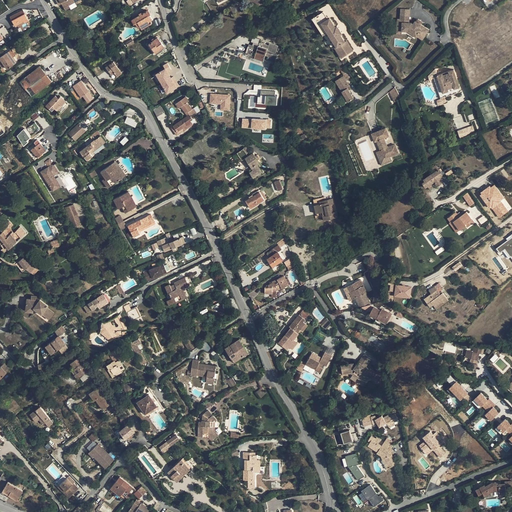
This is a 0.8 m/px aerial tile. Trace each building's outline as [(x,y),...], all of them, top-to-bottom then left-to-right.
[(59,0),(62,3),(64,8),(69,5),(70,7),(71,9),(77,5),(76,4),(74,0),(59,0)] [(22,9),(10,16),(15,25),(23,20),(24,21),(27,19),(22,9)] [(423,40),(429,31),(421,25),(423,22),(418,20),(416,22),(415,21),(413,24),(412,23),(410,23),(410,10),(401,9),(401,20),(398,20),(397,34),(402,34),(402,33),(410,33),(423,40)] [(140,15),(131,20),(134,24),(135,23),(138,22),(140,27),(142,29),(152,23),(148,16),(150,14),(148,10),(142,14),(140,15)] [(328,20),(323,12),(312,18),(323,35),(325,34),(319,25),(328,20)] [(341,35),(342,34),(337,26),(336,27),(330,18),(328,20),(319,25),(325,34),(328,32),(337,47),(334,48),(337,53),(343,50),(347,55),(353,51),(346,41),(345,42),(341,35)] [(157,37),(154,39),(153,38),(149,41),(149,40),(147,41),(149,43),(147,45),(148,47),(150,45),(156,53),(164,47),(157,37)] [(274,63),(276,56),(273,55),(274,52),(275,53),(278,46),(269,43),(268,48),(258,45),(260,40),(254,38),(252,45),(248,44),(248,46),(249,47),(247,54),(251,55),(253,52),(256,53),(254,59),(263,62),(265,56),(268,57),(267,61),(274,63)] [(343,50),(337,53),(341,59),(347,55),(343,50)] [(13,57),(8,51),(0,57),(0,62),(2,61),(4,64),(7,69),(16,63),(13,57)] [(118,68),(113,61),(106,67),(111,75),(114,72),(117,76),(122,73),(121,72),(124,69),(121,65),(118,68)] [(171,69),(167,63),(163,65),(165,68),(154,75),(158,81),(160,80),(168,93),(177,87),(179,85),(174,76),(172,78),(169,74),(170,73),(169,71),(171,69)] [(40,66),(20,82),(32,97),(51,81),(40,66)] [(436,68),(428,76),(430,80),(432,79),(434,76),(437,75),(438,75),(436,68)] [(438,75),(437,75),(439,81),(443,90),(445,97),(450,95),(448,89),(453,87),(456,93),(461,91),(454,70),(438,75)] [(343,76),(336,81),(348,102),(354,98),(349,90),(347,87),(349,86),(346,81),(343,76)] [(81,81),(77,83),(84,92),(83,93),(84,95),(85,94),(88,98),(92,95),(86,87),(87,86),(86,84),(85,85),(84,84),(81,80),(81,81)] [(395,87),(390,92),(395,102),(401,98),(395,87)] [(275,91),(261,90),(261,97),(258,96),(258,102),(266,102),(266,104),(277,104),(277,96),(275,95),(275,91)] [(231,95),(211,94),(210,103),(222,103),(221,109),(229,110),(231,95)] [(55,95),(46,106),(52,111),(54,108),(58,112),(63,107),(62,105),(66,101),(60,96),(58,98),(55,95)] [(186,96),(176,104),(179,108),(181,107),(186,113),(187,112),(187,113),(188,112),(192,109),(190,105),(189,106),(187,103),(189,101),(186,96)] [(445,97),(437,101),(438,105),(446,101),(445,97)] [(49,103),(44,99),(39,104),(43,108),(49,103)] [(94,108),(98,112),(105,106),(101,102),(94,108)] [(112,102),(110,108),(121,111),(123,104),(112,102)] [(167,112),(162,104),(153,109),(157,117),(167,112)] [(192,109),(188,112),(190,114),(191,117),(194,115),(197,113),(193,108),(192,109)] [(472,112),(464,115),(467,123),(474,121),(472,112)] [(188,116),(174,126),(178,131),(182,128),(183,127),(185,130),(193,124),(191,121),(193,119),(191,117),(190,114),(188,116)] [(127,117),(124,123),(135,127),(138,121),(127,117)] [(271,128),(272,120),(254,118),(254,119),(243,118),(243,127),(267,129),(267,128),(271,128)] [(55,121),(52,123),(57,131),(60,129),(55,121)] [(35,122),(30,125),(35,133),(40,129),(35,122)] [(79,123),(68,133),(75,140),(86,130),(79,123)] [(178,131),(174,126),(171,127),(177,136),(184,130),(182,128),(178,131)] [(473,126),(458,131),(460,138),(475,133),(473,126)] [(386,128),(372,134),(375,142),(377,141),(381,150),(384,159),(390,156),(398,153),(395,144),(389,147),(387,146),(384,139),(385,138),(389,136),(386,128)] [(23,145),(32,138),(25,129),(16,136),(23,145)] [(90,152),(104,140),(101,135),(97,130),(91,135),(94,137),(95,139),(87,146),(80,152),(82,155),(83,155),(87,161),(93,156),(91,153),(90,152)] [(94,137),(85,144),(87,146),(95,139),(94,137)] [(125,137),(120,142),(123,145),(128,140),(125,137)] [(43,146),(37,139),(34,142),(37,145),(31,149),(37,157),(39,155),(40,154),(44,151),(41,148),(43,146)] [(104,140),(90,152),(91,153),(105,142),(104,140)] [(246,147),(237,153),(242,160),(244,159),(246,158),(252,168),(251,169),(249,170),(254,178),(263,172),(258,165),(260,163),(258,160),(255,156),(253,153),(251,154),(246,147)] [(384,159),(379,161),(381,165),(392,161),(390,156),(384,159)] [(116,161),(113,163),(123,177),(126,175),(116,161)] [(113,163),(101,171),(105,178),(102,180),(108,188),(111,186),(107,180),(112,176),(116,182),(123,177),(113,163)] [(53,164),(40,172),(53,191),(61,186),(54,175),(58,172),(53,164)] [(442,174),(436,165),(431,169),(433,173),(421,181),(426,187),(428,186),(431,184),(435,182),(438,186),(443,182),(439,176),(442,174)] [(92,178),(97,175),(94,169),(89,173),(92,178)] [(280,180),(275,182),(278,191),(283,189),(280,180)] [(494,184),(480,194),(497,219),(511,209),(507,202),(506,202),(494,184)] [(253,196),(246,201),(251,208),(267,198),(262,191),(260,192),(259,190),(252,194),(253,196)] [(128,191),(114,199),(118,208),(122,207),(125,213),(134,208),(128,198),(131,196),(128,191)] [(137,207),(131,196),(128,198),(134,208),(137,207)] [(471,196),(466,200),(470,206),(475,202),(471,196)] [(324,197),(313,199),(317,216),(323,215),(324,220),(338,217),(337,211),(332,213),(330,205),(334,204),(332,199),(325,200),(324,197)] [(73,204),(65,207),(73,227),(81,224),(73,204)] [(456,212),(448,218),(451,222),(453,221),(460,230),(466,225),(468,227),(474,222),(466,212),(462,215),(459,217),(457,214),(456,212)] [(133,237),(140,233),(138,230),(144,227),(143,225),(154,220),(151,214),(128,226),(133,237)] [(120,215),(115,218),(118,224),(123,221),(124,221),(120,215)] [(12,218),(2,227),(5,231),(15,221),(12,218)] [(118,224),(121,230),(125,227),(126,226),(123,221),(118,224)] [(451,222),(450,223),(457,232),(460,230),(453,221),(451,222)] [(0,233),(0,237),(1,238),(0,238),(0,245),(1,245),(3,248),(1,249),(4,252),(14,244),(24,234),(19,228),(14,233),(12,231),(9,235),(5,231),(2,227),(0,229),(0,230),(1,232),(0,233)] [(511,258),(511,233),(505,238),(507,241),(496,248),(498,253),(503,250),(507,259),(511,257),(511,258)] [(182,237),(169,242),(172,248),(182,243),(181,242),(184,241),(182,237)] [(59,239),(50,242),(52,247),(53,247),(59,245),(60,244),(60,243),(60,242),(59,239)] [(278,245),(272,250),(275,254),(270,257),(267,259),(272,266),(276,263),(277,265),(284,260),(278,252),(281,250),(281,249),(278,245)] [(23,257),(16,263),(23,271),(26,268),(31,272),(35,275),(39,268),(32,262),(30,264),(23,257)] [(455,271),(462,265),(459,262),(452,268),(455,271)] [(149,270),(143,273),(146,280),(152,278),(153,278),(157,277),(156,276),(158,275),(167,272),(166,271),(164,265),(164,264),(149,270)] [(265,287),(265,293),(272,293),(277,293),(277,290),(282,288),(291,284),(288,278),(286,279),(284,276),(272,282),(272,281),(269,283),(270,284),(268,285),(268,287),(267,287),(265,287)] [(165,287),(168,294),(170,293),(172,298),(167,301),(170,306),(185,299),(180,288),(182,287),(188,284),(185,277),(174,282),(175,284),(176,286),(172,288),(171,286),(170,284),(165,287)] [(355,283),(348,286),(353,299),(356,298),(360,307),(362,307),(371,304),(366,293),(367,293),(361,279),(355,282),(355,283)] [(119,284),(115,287),(120,294),(122,293),(123,296),(125,295),(119,284)] [(395,295),(400,296),(410,298),(412,287),(397,284),(395,295)] [(348,286),(344,288),(350,301),(353,299),(348,286)] [(431,294),(424,299),(430,307),(433,304),(435,307),(443,301),(441,299),(446,296),(443,293),(441,294),(439,291),(435,286),(429,291),(431,294)] [(108,291),(84,306),(88,312),(92,309),(92,310),(96,307),(98,305),(99,308),(108,302),(108,301),(113,299),(108,291)] [(31,299),(27,299),(26,307),(34,308),(42,314),(49,319),(54,312),(47,307),(48,306),(40,299),(39,300),(38,301),(36,301),(37,296),(31,296),(31,299)] [(129,304),(124,306),(131,321),(140,316),(136,308),(132,310),(129,304)] [(371,304),(362,307),(371,312),(370,314),(377,318),(377,317),(387,323),(392,314),(382,309),(381,310),(371,304)] [(294,322),(290,327),(291,328),(298,333),(300,330),(306,324),(304,322),(310,313),(304,309),(296,318),(299,320),(297,323),(296,322),(295,323),(294,322)] [(100,331),(110,340),(111,339),(118,335),(123,335),(122,330),(125,330),(118,315),(114,318),(107,321),(102,321),(100,331)] [(331,324),(327,318),(321,325),(326,330),(331,324)] [(51,352),(50,353),(51,354),(59,349),(62,353),(69,348),(65,344),(66,343),(60,335),(67,330),(61,325),(55,331),(58,335),(58,336),(57,336),(56,337),(56,338),(45,346),(46,346),(51,352)] [(298,333),(291,328),(279,343),(287,350),(290,347),(295,341),(294,340),(299,334),(298,333)] [(92,331),(87,337),(90,340),(96,333),(92,331)] [(139,338),(130,344),(138,357),(142,354),(137,345),(141,343),(139,338)] [(209,341),(214,350),(217,348),(212,339),(209,341)] [(240,339),(226,348),(235,362),(249,353),(240,339)] [(195,347),(192,341),(186,345),(189,350),(195,347)] [(446,342),(444,349),(455,354),(458,347),(446,342)] [(474,346),(473,352),(479,353),(482,354),(483,347),(476,346),(476,347),(474,346)] [(114,361),(107,365),(109,369),(111,368),(113,373),(120,369),(120,370),(121,370),(125,367),(116,354),(118,353),(115,349),(109,353),(114,361)] [(473,352),(467,350),(465,357),(478,360),(479,353),(473,352)] [(312,353),(306,363),(314,367),(316,369),(316,370),(320,372),(322,368),(322,367),(320,367),(322,364),(323,365),(326,366),(332,356),(325,352),(322,358),(312,353)] [(138,357),(137,357),(141,365),(146,362),(142,354),(138,357)] [(341,365),(342,370),(345,370),(346,374),(353,373),(350,377),(355,380),(358,378),(360,376),(368,382),(369,379),(372,380),(373,378),(377,382),(381,376),(376,372),(367,367),(371,359),(363,354),(358,362),(341,365)] [(493,363),(499,357),(496,354),(489,359),(493,363)] [(75,368),(73,369),(76,373),(74,375),(78,379),(89,370),(79,357),(70,363),(73,367),(75,368)] [(191,373),(188,372),(187,376),(190,376),(191,376),(197,377),(197,375),(203,376),(203,379),(207,379),(206,382),(214,383),(216,368),(209,367),(208,370),(204,370),(205,366),(205,364),(199,363),(199,360),(193,359),(191,371),(191,373)] [(1,367),(0,367),(0,378),(6,373),(6,372),(10,369),(4,363),(1,366),(1,367)] [(358,378),(366,384),(368,382),(360,376),(358,378)] [(227,381),(231,387),(236,384),(233,378),(227,381)] [(130,382),(124,384),(126,391),(132,390),(131,389),(130,382)] [(456,382),(450,388),(461,399),(467,393),(456,382)] [(100,385),(89,393),(94,401),(96,400),(98,398),(102,404),(100,405),(103,409),(112,403),(100,385)] [(267,393),(262,387),(257,392),(261,397),(267,393)] [(141,399),(137,402),(140,406),(145,414),(160,403),(152,391),(145,396),(141,399)] [(475,399),(478,402),(481,405),(482,405),(488,411),(485,414),(491,419),(498,413),(493,407),(495,405),(489,399),(488,400),(481,393),(475,399)] [(205,404),(208,408),(216,403),(214,399),(205,404)] [(40,406),(30,415),(34,420),(39,415),(48,426),(53,422),(40,406)] [(202,422),(199,422),(198,437),(203,437),(204,434),(208,434),(208,437),(212,441),(217,436),(213,432),(213,427),(213,421),(216,418),(208,410),(203,415),(205,416),(205,421),(202,420),(202,422)] [(362,418),(363,420),(361,420),(363,426),(373,424),(378,423),(380,427),(387,422),(390,427),(396,424),(394,422),(398,419),(395,413),(389,416),(389,415),(383,418),(382,415),(375,419),(375,416),(370,417),(370,414),(363,416),(362,418)] [(498,426),(500,429),(503,431),(506,429),(511,435),(509,437),(511,440),(511,423),(510,425),(505,419),(498,426)] [(119,431),(126,439),(129,436),(131,434),(135,431),(128,424),(119,431)] [(349,430),(340,432),(344,444),(353,441),(349,430)] [(434,449),(441,457),(445,454),(439,446),(441,444),(439,441),(442,439),(436,432),(433,434),(430,431),(423,437),(426,440),(428,442),(422,448),(421,448),(425,453),(432,447),(434,449)] [(170,436),(168,434),(164,437),(170,446),(180,438),(176,432),(170,436)] [(89,437),(94,441),(98,437),(93,433),(89,437)] [(368,445),(378,452),(377,453),(381,456),(383,459),(385,458),(390,468),(397,464),(390,452),(392,450),(392,449),(391,448),(393,445),(393,444),(386,440),(382,446),(379,444),(381,440),(376,437),(376,438),(371,435),(368,440),(370,442),(368,445)] [(389,435),(386,440),(393,444),(394,442),(395,442),(397,442),(395,439),(389,435)] [(93,442),(86,448),(89,451),(96,445),(93,442)] [(93,457),(94,456),(106,468),(114,460),(98,444),(89,453),(93,457)] [(235,448),(230,451),(233,457),(239,454),(235,448)] [(253,452),(243,452),(243,459),(245,459),(245,470),(244,469),(243,480),(248,480),(250,480),(253,480),(253,472),(259,472),(259,466),(257,466),(257,459),(257,455),(253,455),(253,452)] [(356,453),(345,456),(347,467),(355,465),(358,464),(356,453)] [(184,457),(168,471),(178,481),(193,467),(184,457)] [(383,459),(382,460),(387,469),(390,468),(385,458),(383,459)] [(347,467),(357,480),(363,476),(355,465),(347,467)] [(79,488),(73,483),(67,477),(58,486),(64,492),(67,489),(68,488),(69,489),(68,490),(72,495),(79,488)] [(137,491),(120,477),(110,488),(120,496),(122,494),(128,499),(131,496),(137,491)] [(8,481),(3,490),(9,494),(9,495),(17,500),(23,490),(8,481)] [(480,487),(476,489),(479,495),(483,493),(484,495),(489,493),(488,490),(493,487),(494,490),(499,490),(499,493),(506,493),(505,486),(508,486),(510,491),(511,489),(511,482),(511,481),(505,481),(505,483),(499,484),(499,481),(493,482),(493,483),(490,486),(489,484),(485,486),(485,485),(480,487)] [(369,485),(360,490),(366,500),(368,498),(375,493),(369,485)] [(134,494),(139,499),(146,491),(141,486),(134,494)] [(64,492),(69,498),(72,495),(68,490),(67,489),(64,492)] [(375,493),(368,498),(373,507),(383,500),(380,495),(378,497),(375,493)] [(136,500),(128,511),(129,511),(147,511),(150,509),(136,500)] [(266,500),(259,504),(261,511),(268,508),(266,500)]
